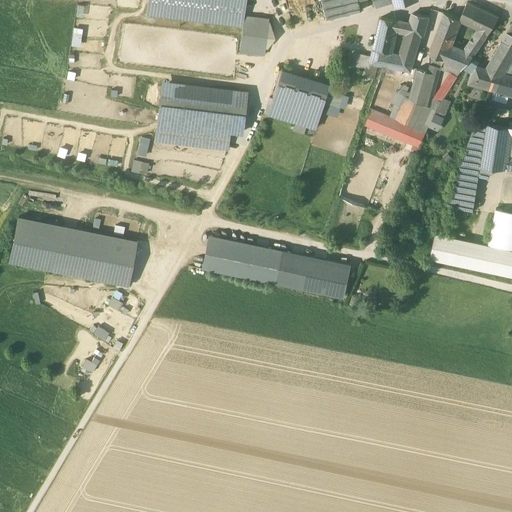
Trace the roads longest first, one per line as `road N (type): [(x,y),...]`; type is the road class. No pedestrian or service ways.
road 1 (track): [(31,511),(203,220)]
road 2 (track): [(511,288),(203,220)]
road 3 (track): [(203,220),(0,176)]
